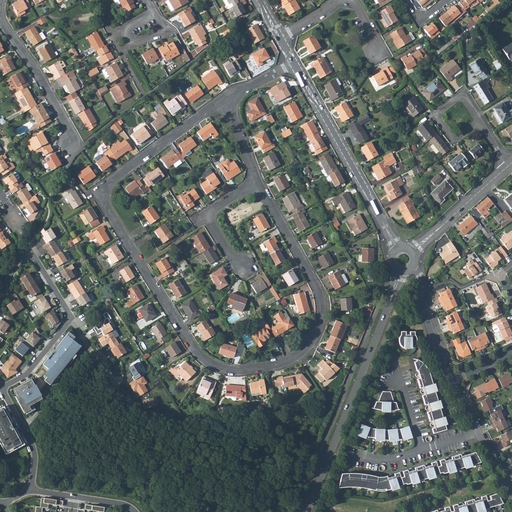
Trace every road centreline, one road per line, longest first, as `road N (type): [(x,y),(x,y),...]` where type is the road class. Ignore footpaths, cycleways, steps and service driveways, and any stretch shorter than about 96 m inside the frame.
road 1 (residential): [(104,185),(102,203),(181,330),(216,367),(237,371),(288,363),(319,330),(319,297),(257,184)]
road 2 (tertiary): [(308,506),(399,270)]
road 3 (residential): [(397,248),(293,62)]
road 4 (residential): [(104,185),(226,97)]
road 5 (residential): [(0,17),(70,143)]
road 6 (residential): [(0,298),(31,248),(71,316)]
road 7 (tertiary): [(507,166),(412,251)]
road 8 (residential): [(451,381),(412,265)]
road 9 (residential): [(245,265),(232,258),(210,217),(257,184)]
